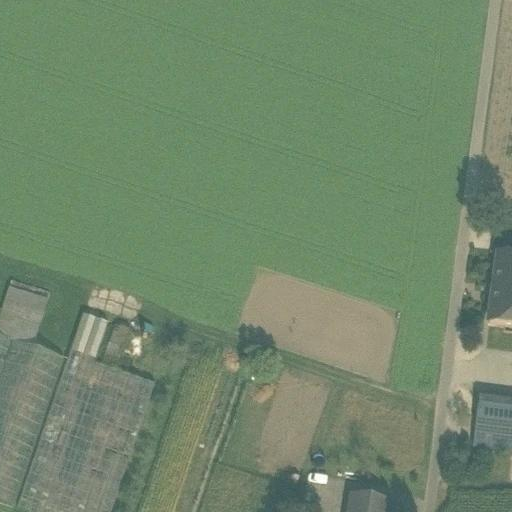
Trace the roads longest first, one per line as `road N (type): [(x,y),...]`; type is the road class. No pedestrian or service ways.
road 1 (unclassified): [(467,207),(428,511)]
road 2 (track): [(494,0),(467,207)]
